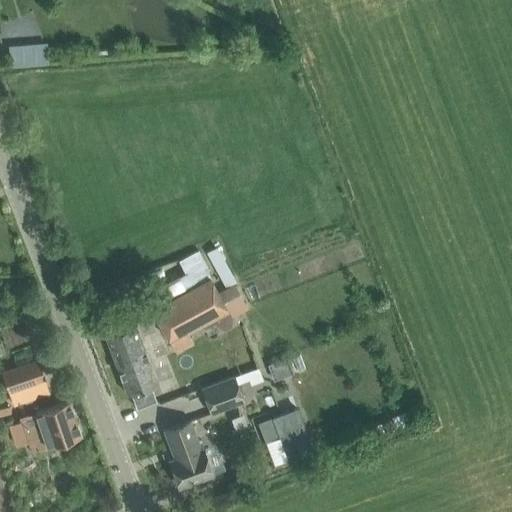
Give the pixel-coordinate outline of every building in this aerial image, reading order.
[(231,309),(221,290),(214,276),(175,296),(177,302),(158,311),(170,335),(189,325),(191,329),(228,310),(231,309)] [(234,283),(221,290),(231,309),(228,310),(233,319),(248,311),(234,283)] [(129,307),(119,311),(100,318),(106,334),(105,334),(127,393),(131,392),(137,407),(155,399),(149,384),(157,381),(129,307)] [(3,371),(14,403),(48,391),(37,359),(3,371)] [(202,387),(211,412),(243,400),(234,375),(202,387)] [(47,444),(81,433),(69,399),(35,411),(20,416),(32,450),(47,444)] [(289,458),(312,449),(296,407),(259,422),(266,439),(280,434),(289,458)] [(169,459),(179,486),(212,474),(213,473),(210,466),(203,447),(201,447),(190,419),(164,429),(171,449),(173,449),(176,457),(169,459)] [(30,480),(17,483),(20,495),(32,492),(30,480)]
